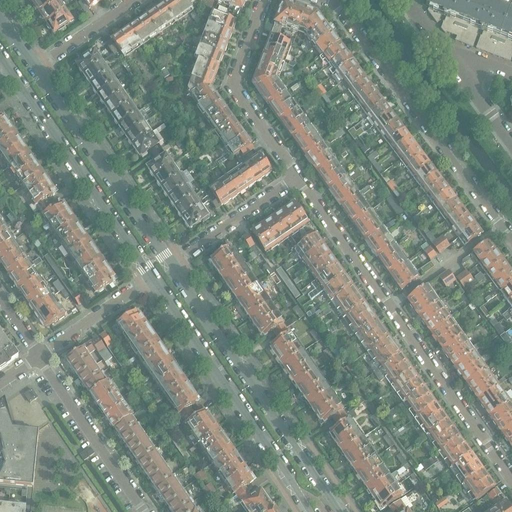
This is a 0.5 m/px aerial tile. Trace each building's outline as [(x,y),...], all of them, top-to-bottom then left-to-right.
[(60,1),(59,1),(58,0),(39,0),(33,4),(33,5),(33,7),(34,9),(37,10),(40,14),(60,1)] [(84,13),(90,9),(84,0),(78,4),(84,13)] [(98,3),(96,0),(83,0),(84,0),(90,9),(98,3)] [(190,7),(185,0),(168,0),(165,3),(163,5),(175,21),(192,9),(190,7)] [(230,0),(229,6),(228,7),(235,10),(231,19),(236,21),(242,7),(243,6),(244,3),(244,1),(244,0),(230,0)] [(290,3),(289,2),(285,0),(284,1),(283,1),(278,14),(277,15),(275,18),(276,20),(275,23),(276,24),(273,32),(264,29),(264,31),(272,34),(278,37),(282,28),(286,29),(286,28),(295,5),(290,3)] [(445,14),(449,0),(428,0),(425,7),(429,8),(427,12),(436,23),(439,22),(442,13),(445,14)] [(460,29),(471,0),(449,0),(445,14),(446,15),(443,23),(448,25),(451,26),(454,27),(457,28),(459,29),(460,29)] [(481,28),(490,6),(475,0),(471,0),(460,29),(465,31),(471,34),(476,35),(479,27),(481,28)] [(47,24),(66,11),(60,1),(40,14),(40,15),(39,17),(41,20),(44,20),(47,24)] [(301,7),(300,6),(296,4),(295,5),(286,28),(291,30),(290,31),(297,34),(298,30),(306,9),(301,7)] [(157,33),(175,21),(163,5),(161,6),(156,9),(153,12),(152,11),(147,15),(148,15),(146,17),(157,33)] [(497,44),(509,13),(490,6),(481,28),(485,29),(481,38),(486,39),(492,42),(497,44)] [(225,17),(227,12),(219,8),(217,13),(225,17)] [(312,12),(312,10),(308,9),(306,9),(298,30),(305,33),(306,34),(305,36),(306,36),(309,34),(317,14),(316,13),(312,12)] [(64,27),(73,21),(66,11),(47,24),(47,25),(46,27),(48,30),(51,30),(53,34),(57,32),(58,33),(65,29),(64,27)] [(511,13),(509,13),(497,44),(503,46),(508,48),(511,49),(511,13)] [(233,29),(236,23),(213,14),(208,26),(230,34),(232,29),(233,29)] [(322,19),(321,19),(317,14),(309,34),(311,33),(312,35),(325,25),(325,23),(322,19)] [(140,45),(157,33),(146,17),(144,18),(144,17),(139,21),(135,24),(135,23),(130,27),(129,28),(140,45)] [(329,29),(328,29),(325,25),(312,35),(311,33),(309,34),(306,36),(311,43),(310,44),(314,48),(315,49),(333,35),(332,34),(332,32),(329,29)] [(230,35),(230,34),(208,26),(204,37),(226,45),(228,41),(229,41),(231,35),(230,35)] [(123,57),(140,45),(129,28),(127,30),(127,29),(122,32),(122,33),(118,36),(118,35),(113,38),(113,39),(111,41),(120,53),(123,57)] [(461,43),(465,31),(460,29),(459,29),(456,37),(455,41),(461,43)] [(468,42),(469,38),(471,34),(465,31),(461,43),(466,46),(468,42)] [(182,33),(178,36),(182,42),(186,39),(182,33)] [(337,39),(335,39),(333,35),(315,49),(321,56),(322,58),(340,45),(339,43),(339,42),(337,39)] [(226,46),(226,45),(204,37),(200,48),(222,57),(224,52),(225,52),(227,47),(226,46)] [(282,64),(290,44),(270,37),(269,40),(268,39),(266,46),(267,46),(266,49),(264,49),(262,54),(264,54),(263,56),(282,64)] [(487,53),(492,42),(486,39),(485,43),(483,47),(482,51),(487,53)] [(120,53),(111,41),(106,44),(113,55),(114,57),(120,53)] [(493,56),(497,44),(492,42),(487,53),(493,56)] [(498,58),(503,46),(497,44),(493,56),(498,58)] [(344,47),(342,48),(340,45),(322,58),(321,56),(319,58),(323,62),(325,60),(329,65),(346,53),(345,52),(347,50),(344,47)] [(507,52),(508,48),(503,46),(498,58),(504,60),(505,56),(507,52)] [(222,57),(200,48),(195,59),(199,61),(218,68),(219,63),(220,63),(223,58),(222,57)] [(83,75),(103,62),(96,51),(88,57),(86,56),(83,59),(82,60),(76,65),(79,69),(79,70),(81,74),(83,74),(83,75)] [(346,53),(329,66),(332,70),(329,71),(333,76),(336,73),(352,62),(349,58),(351,56),(348,53),(346,54),(346,53)] [(287,65),(282,64),(263,56),(262,59),(261,59),(258,65),(259,65),(258,69),(257,68),(252,82),(253,83),(276,80),(280,70),(285,71),(287,65)] [(217,70),(218,68),(199,61),(193,76),(185,73),(184,76),(192,79),(211,86),(211,85),(212,85),(214,79),(213,79),(215,75),(216,76),(218,70),(217,70)] [(90,85),(110,72),(103,62),(83,75),(86,79),(86,81),(88,84),(90,84),(90,85)] [(333,76),(331,77),(337,86),(342,83),(348,78),(349,76),(351,75),(352,75),(358,71),(357,70),(357,68),(352,62),(336,73),(333,76)] [(309,75),(310,74),(306,69),(303,71),(309,80),(311,79),(311,78),(309,75)] [(164,79),(169,75),(165,70),(160,73),(164,79)] [(348,78),(342,83),(348,92),(355,87),(355,85),(357,84),(359,84),(365,80),(363,78),(364,77),(361,74),(360,73),(358,71),(352,75),(351,75),(349,76),(348,78)] [(117,82),(114,78),(110,72),(90,85),(93,89),(93,91),(95,94),(96,94),(97,95),(117,82)] [(319,86),(318,86),(312,77),(311,78),(311,79),(309,80),(315,88),(315,89),(319,86)] [(210,88),(211,86),(192,79),(187,92),(199,108),(215,95),(214,94),(215,93),(212,89),(211,90),(210,88)] [(286,94),(286,93),(276,80),(253,83),(258,90),(258,91),(261,96),(262,95),(263,97),(262,98),(267,104),(268,104),(269,106),(286,94)] [(355,87),(348,92),(355,101),(362,96),(362,94),(364,93),(365,93),(371,89),(370,87),(370,85),(368,82),(366,82),(365,80),(359,84),(357,84),(355,85),(355,87)] [(105,106),(124,92),(117,82),(97,95),(100,99),(100,101),(102,104),(104,105),(105,106)] [(142,85),(138,87),(143,94),(146,91),(142,85)] [(325,95),(326,94),(319,85),(318,86),(319,86),(315,89),(321,97),(322,98),(325,95)] [(362,96),(355,101),(361,109),(368,104),(368,103),(370,101),(372,101),(378,97),(377,96),(377,94),(374,91),(373,91),(371,89),(365,93),(364,93),(362,94),(362,96)] [(112,116),(131,103),(124,92),(105,106),(107,110),(107,111),(109,115),(111,115),(112,116)] [(281,122),(298,110),(286,94),(269,106),(270,107),(270,108),(273,113),(274,112),(275,114),(275,115),(279,121),(280,121),(281,122)] [(217,96),(216,97),(215,95),(199,108),(203,113),(210,123),(227,111),(226,110),(226,109),(223,105),(222,105),(220,102),(221,101),(217,96)] [(331,104),(331,103),(325,95),(322,98),(329,106),(329,107),(331,105),(331,104)] [(368,104),(361,109),(368,118),(375,113),(375,111),(377,110),(378,110),(384,106),(383,104),(383,103),(381,100),(379,99),(378,97),(372,101),(370,101),(368,103),(368,104)] [(119,126),(138,113),(131,103),(112,116),(114,120),(114,122),(116,125),(118,125),(119,126)] [(335,116),(338,114),(331,105),(329,107),(329,106),(328,107),(335,116)] [(375,113),(368,118),(369,120),(374,127),(381,122),(382,120),(384,119),(385,119),(391,115),(389,113),(390,111),(387,108),(386,108),(384,106),(378,110),(377,110),(375,111),(375,113)] [(292,138),(309,126),(298,110),(281,122),(282,124),(282,125),(285,130),(286,129),(287,132),(291,138),(292,137),(292,138)] [(229,113),(228,113),(227,111),(210,123),(222,140),(238,128),(237,127),(238,126),(235,121),(234,122),(231,118),(232,118),(229,113)] [(145,123),(140,116),(138,113),(119,126),(121,130),(121,132),(123,136),(125,136),(126,137),(145,123)] [(344,122),(344,121),(338,114),(335,116),(341,124),(344,122)] [(0,145),(16,135),(3,116),(2,115),(0,116),(0,145)] [(381,122),(374,127),(381,136),(388,130),(388,129),(390,127),(391,128),(397,123),(396,122),(396,120),(394,117),(392,117),(391,115),(385,119),(384,119),(382,120),(381,122)] [(152,134),(148,127),(145,123),(126,137),(128,141),(128,142),(131,146),(132,146),(133,147),(152,134)] [(388,130),(381,136),(387,144),(394,139),(394,138),(396,136),(398,136),(404,132),(402,130),(403,129),(400,126),(399,126),(397,123),(391,128),(390,127),(388,129),(388,130)] [(162,150),(158,145),(164,140),(159,133),(166,128),(164,125),(152,134),(133,147),(135,151),(135,152),(137,156),(139,156),(140,157),(147,152),(151,157),(162,150)] [(322,144),(310,127),(309,126),(292,138),(295,141),(294,142),(297,146),(298,146),(300,148),(299,149),(303,155),(304,154),(305,156),(322,144)] [(241,129),(240,130),(238,128),(222,140),(234,157),(241,152),(250,145),(249,143),(250,142),(247,138),(246,138),(243,135),(244,134),(241,129)] [(358,138),(359,137),(352,129),(347,133),(354,142),(358,139),(358,138)] [(341,130),(332,136),(335,140),(340,138),(345,135),(341,130)] [(394,139),(387,144),(394,153),(401,148),(401,147),(403,145),(404,145),(410,141),(409,139),(409,138),(407,135),(405,134),(404,132),(398,136),(396,136),(394,138),(394,139)] [(29,154),(17,137),(16,135),(0,145),(0,154),(9,168),(29,154)] [(365,147),(364,147),(358,139),(354,142),(360,151),(365,147)] [(401,148),(394,153),(400,161),(407,156),(407,155),(409,153),(411,154),(417,149),(416,148),(416,146),(413,143),(412,143),(410,141),(404,145),(403,145),(401,147),(401,148)] [(317,173),(334,161),(322,144),(305,156),(307,158),(306,159),(309,163),(310,163),(312,165),(311,166),(315,172),(316,171),(317,173)] [(244,156),(254,149),(250,145),(241,152),(244,156)] [(363,154),(370,149),(367,145),(364,147),(365,147),(360,151),(363,154)] [(407,156),(400,161),(407,170),(414,165),(414,164),(416,162),(417,163),(423,158),(422,157),(422,155),(420,152),(418,152),(417,149),(411,154),(409,153),(407,155),(407,156)] [(165,156),(162,150),(151,157),(155,163),(147,168),(150,172),(149,173),(152,177),(154,177),(154,178),(174,165),(167,154),(165,156)] [(376,153),(367,159),(373,168),(377,166),(377,165),(373,161),(379,157),(376,153)] [(42,173),(30,156),(29,154),(9,168),(23,187),(42,173)] [(220,159),(223,163),(230,159),(227,155),(220,159)] [(269,174),(271,172),(260,156),(243,167),(255,184),(256,183),(257,184),(262,180),(261,179),(265,177),(265,178),(270,175),(269,174)] [(414,165),(407,170),(413,179),(420,174),(421,172),(423,171),(424,171),(430,167),(429,165),(429,164),(426,161),(425,160),(423,158),(417,163),(416,162),(414,164),(414,165)] [(334,161),(317,173),(319,175),(318,176),(321,180),(322,180),(324,182),(323,183),(327,189),(328,188),(329,190),(346,178),(334,161)] [(181,175),(174,165),(154,178),(157,182),(156,183),(159,187),(161,188),(161,189),(181,175)] [(377,166),(373,168),(380,177),(383,174),(383,173),(378,167),(377,166)] [(253,185),(255,184),(243,167),(227,178),(238,195),(239,194),(240,195),(245,192),(244,191),(248,188),(248,189),(253,186),(253,185)] [(420,174),(413,179),(420,188),(427,182),(427,181),(429,179),(430,180),(436,175),(435,174),(435,172),(433,169),(431,169),(430,167),(424,171),(423,171),(421,172),(420,174)] [(359,169),(346,178),(348,181),(349,181),(352,184),(356,181),(360,178),(359,177),(360,176),(359,174),(360,173),(363,171),(360,168),(359,169)] [(186,172),(181,175),(161,189),(164,192),(163,193),(166,197),(168,198),(168,199),(188,185),(193,182),(186,172)] [(40,211),(49,205),(46,200),(56,193),(42,173),(23,187),(34,203),(29,207),(34,214),(39,211),(40,211)] [(203,179),(206,183),(210,180),(206,174),(201,177),(203,179)] [(383,174),(380,177),(386,186),(390,183),(383,174)] [(427,182),(420,188),(426,196),(433,191),(433,190),(435,188),(437,188),(442,184),(442,183),(442,181),(439,178),(438,178),(436,175),(430,180),(429,179),(427,181),(427,182)] [(236,197),(238,195),(227,178),(210,190),(214,195),(222,207),(223,206),(223,207),(228,203),(228,202),(231,200),(232,201),(237,198),(236,197)] [(346,178),(329,190),(331,192),(330,193),(333,197),(334,197),(336,199),(335,200),(339,206),(340,205),(341,207),(358,195),(346,178)] [(390,183),(386,186),(393,194),(396,192),(396,191),(390,183)] [(433,191),(426,196),(433,205),(440,200),(440,198),(442,197),(443,197),(449,193),(448,191),(448,190),(446,186),(444,186),(442,184),(437,188),(435,188),(433,190),(433,191)] [(175,209),(195,196),(188,185),(168,199),(171,203),(171,204),(173,208),(175,208),(175,209)] [(363,196),(371,190),(368,187),(361,193),(363,196)] [(9,194),(7,190),(0,195),(3,199),(9,194)] [(396,192),(393,194),(396,197),(399,202),(403,199),(397,191),(396,192)] [(440,200),(433,205),(439,214),(446,208),(446,207),(448,206),(450,206),(456,201),(455,200),(455,198),(452,195),(451,195),(449,193),(443,197),(442,197),(440,198),(440,200)] [(216,210),(222,207),(214,195),(208,199),(216,210)] [(358,195),(341,207),(343,209),(342,210),(345,214),(346,214),(348,216),(347,217),(351,223),(352,222),(353,224),(370,212),(358,195)] [(182,219),(202,205),(195,196),(175,209),(178,212),(177,214),(180,218),(182,218),(182,219)] [(446,208),(439,214),(445,222),(452,216),(453,215),(454,214),(456,214),(462,209),(461,208),(461,207),(459,204),(457,204),(456,201),(450,206),(448,206),(446,207),(446,208)] [(76,222),(63,203),(63,202),(53,209),(49,205),(40,211),(56,236),(76,222)] [(302,228),(308,223),(294,204),(293,204),(288,207),(288,208),(284,211),(297,231),(302,228)] [(208,217),(209,216),(202,205),(182,219),(185,223),(184,224),(187,228),(189,228),(189,230),(202,221),(203,223),(209,219),(208,217)] [(452,216),(445,222),(451,230),(458,225),(459,223),(461,222),(462,222),(468,218),(468,216),(465,213),(464,212),(462,209),(456,214),(454,214),(453,215),(452,216)] [(287,238),(297,231),(284,211),(283,212),(282,211),(277,215),(278,215),(273,218),(287,238)] [(370,212),(353,224),(355,226),(354,227),(357,231),(358,230),(360,233),(359,234),(363,240),(364,239),(365,241),(382,229),(370,212)] [(21,215),(16,219),(20,224),(25,221),(21,215)] [(416,217),(413,220),(419,229),(422,226),(423,226),(416,217)] [(276,245),(287,238),(273,218),(272,219),(271,218),(267,222),(267,223),(263,226),(276,245)] [(458,225),(451,230),(458,239),(465,234),(466,233),(468,231),(469,231),(475,227),(474,226),(474,225),(472,221),(470,221),(468,218),(462,222),(461,222),(459,223),(458,225)] [(0,251),(15,242),(0,220),(0,251)] [(89,241),(77,223),(76,222),(56,236),(69,255),(89,241)] [(265,253),(276,245),(263,226),(262,226),(261,226),(256,229),(257,230),(252,233),(265,253)] [(422,226),(419,229),(425,237),(428,235),(422,226)] [(465,234),(458,239),(464,247),(481,235),(481,233),(478,230),(477,230),(475,227),(469,231),(468,231),(466,233),(465,234)] [(306,234),(302,228),(297,231),(302,238),(306,234)] [(382,229),(365,241),(367,243),(366,243),(369,248),(370,248),(371,250),(375,256),(376,256),(377,258),(394,246),(382,229)] [(302,238),(300,238),(304,244),(315,236),(311,231),(306,234),(302,238)] [(428,235),(425,237),(431,245),(435,242),(430,234),(428,235)] [(256,257),(261,255),(247,235),(242,239),(249,249),(250,248),(256,257)] [(304,244),(296,249),(303,260),(323,246),(319,241),(320,241),(317,236),(316,236),(315,236),(304,244)] [(443,249),(449,245),(442,237),(438,241),(437,241),(443,249)] [(102,261),(90,242),(89,241),(69,255),(82,274),(102,261)] [(437,241),(433,244),(432,245),(438,253),(443,249),(437,241)] [(9,278),(13,283),(33,269),(38,266),(35,262),(30,265),(15,242),(0,251),(0,262),(10,277),(9,278)] [(488,243),(471,255),(471,256),(479,265),(495,253),(494,251),(495,250),(492,247),(491,246),(488,243)] [(426,244),(420,248),(424,253),(426,251),(429,249),(426,244)] [(323,246),(303,260),(310,269),(310,270),(330,256),(326,251),(327,250),(324,246),(323,246)] [(394,246),(377,258),(379,260),(378,261),(381,265),(382,264),(384,267),(383,267),(387,273),(388,273),(390,275),(406,263),(394,246)] [(214,258),(210,261),(222,279),(223,280),(243,267),(230,247),(228,249),(227,248),(222,252),(214,258)] [(435,255),(430,248),(429,249),(426,251),(424,253),(429,260),(435,255)] [(495,253),(479,265),(486,275),(503,262),(499,258),(500,257),(497,254),(496,254),(495,253)] [(56,264),(49,254),(45,256),(52,266),(56,264)] [(330,256),(310,270),(318,280),(337,266),(334,261),(331,256),(330,256)] [(116,280),(103,262),(102,261),(82,274),(96,294),(98,292),(100,293),(103,291),(103,289),(116,280)] [(503,262),(486,275),(493,284),(510,272),(508,270),(509,269),(506,266),(505,265),(503,262)] [(406,263),(390,275),(391,277),(390,278),(393,282),(394,281),(396,284),(395,285),(399,290),(400,290),(401,292),(402,292),(418,280),(406,263)] [(423,269),(421,270),(424,275),(434,268),(431,263),(423,269)] [(69,283),(56,264),(52,266),(65,286),(69,283)] [(274,274),(267,264),(263,267),(270,277),(274,274)] [(318,280),(311,284),(319,295),(325,291),(345,277),(341,272),(342,272),(338,266),(338,267),(337,266),(318,280)] [(243,267),(223,280),(224,281),(236,299),(236,300),(256,286),(243,267)] [(52,297),(33,269),(13,283),(17,288),(18,287),(30,305),(29,306),(32,311),(33,310),(52,297)] [(448,271),(438,278),(445,288),(455,281),(448,271)] [(510,272),(493,284),(500,294),(511,284),(511,273),(511,272),(510,272)] [(473,281),(467,274),(467,273),(462,276),(468,285),(473,281)] [(275,284),(279,281),(274,274),(270,277),(275,284)] [(286,286),(291,282),(287,276),(282,280),(286,286)] [(464,288),(468,285),(462,276),(457,280),(464,288)] [(297,279),(293,282),(296,285),(302,280),(300,277),(297,279)] [(345,277),(325,291),(333,301),(333,302),(352,288),(351,286),(349,283),(350,282),(346,277),(345,278),(345,277)] [(59,293),(60,292),(64,289),(58,281),(53,284),(59,293)] [(75,293),(69,283),(65,286),(72,296),(75,293)] [(283,296),(287,293),(281,284),(277,286),(283,296)] [(511,284),(500,294),(506,303),(511,298),(511,284)] [(256,286),(236,300),(237,301),(249,318),(250,319),(270,305),(256,286)] [(426,287),(408,300),(408,301),(411,305),(410,306),(413,310),(414,309),(420,318),(439,304),(427,287),(426,287)] [(352,288),(333,302),(345,318),(347,317),(364,305),(362,302),(363,301),(359,296),(358,296),(354,290),(352,288)] [(69,297),(64,290),(64,289),(60,292),(66,300),(69,297)] [(83,302),(76,293),(75,293),(72,296),(78,306),(83,302)] [(488,299),(485,302),(486,304),(491,300),(496,297),(494,294),(488,299)] [(63,316),(65,315),(52,297),(33,310),(35,313),(34,314),(37,318),(38,318),(40,321),(40,322),(43,326),(44,326),(46,328),(59,320),(59,321),(64,317),(63,316)] [(511,310),(502,317),(504,320),(511,313),(511,298),(506,303),(511,310)] [(439,304),(420,318),(423,322),(422,322),(425,327),(426,326),(432,334),(451,321),(439,304)] [(270,305),(250,319),(250,320),(263,338),(273,332),(276,336),(286,330),(293,325),(290,321),(283,325),(270,305)] [(347,317),(345,318),(357,335),(376,322),(374,319),(375,318),(371,313),(370,313),(365,305),(364,305),(347,317)] [(482,307),(479,309),(486,318),(487,318),(489,316),(482,307)] [(300,320),(304,317),(298,308),(293,310),(300,320)] [(125,336),(145,322),(137,311),(117,325),(125,336)] [(451,321),(432,334),(435,338),(434,339),(437,343),(438,343),(443,351),(462,337),(451,321)] [(139,356),(158,342),(145,322),(125,336),(139,356)] [(376,322),(357,335),(357,336),(368,352),(388,338),(386,336),(387,335),(383,330),(382,331),(376,322)] [(332,334),(337,330),(334,326),(327,331),(323,334),(327,340),(331,337),(333,335),(332,334)] [(279,340),(269,347),(282,365),(282,367),(302,353),(300,350),(289,334),(286,330),(276,336),(279,340)] [(316,343),(320,341),(314,331),(310,334),(316,343)] [(7,344),(2,337),(0,333),(0,357),(12,349),(9,345),(7,344)] [(111,345),(112,345),(104,334),(100,337),(107,348),(111,345)] [(462,337),(443,351),(446,355),(446,356),(449,360),(449,359),(455,367),(474,353),(462,337)] [(105,363),(112,359),(98,338),(92,343),(91,342),(83,347),(84,348),(83,349),(88,356),(96,350),(105,363)] [(388,338),(368,352),(381,369),(400,356),(398,353),(399,352),(395,347),(395,348),(388,338)] [(152,376),(172,362),(158,342),(139,356),(152,376)] [(478,343),(472,348),(475,352),(481,348),(478,343)] [(121,368),(125,365),(111,345),(107,348),(121,368)] [(335,351),(332,353),(336,357),(342,353),(339,348),(335,351)] [(17,356),(12,349),(0,357),(0,369),(17,358),(17,356)] [(95,367),(89,358),(88,356),(83,349),(66,361),(78,379),(95,367)] [(330,362),(334,360),(327,350),(323,353),(330,362)] [(302,353),(282,367),(283,368),(295,385),(296,386),(316,373),(302,353)] [(474,353),(455,367),(458,372),(457,372),(460,377),(461,376),(467,384),(486,370),(474,353)] [(400,356),(381,369),(392,386),(393,386),(412,372),(400,356)] [(130,364),(135,360),(134,359),(125,365),(121,368),(124,372),(132,366),(130,364)] [(166,395),(186,382),(172,362),(152,376),(166,395)] [(106,383),(101,375),(104,374),(102,372),(100,373),(95,367),(78,379),(89,395),(90,394),(106,383)] [(343,381),(347,379),(340,369),(336,372),(343,381)] [(486,370),(467,384),(470,388),(469,389),(472,394),(473,393),(479,401),(498,387),(486,370)] [(412,372),(393,386),(404,403),(405,403),(424,389),(412,372)] [(316,373),(296,386),(296,387),(308,404),(309,405),(328,391),(316,373)] [(101,412),(120,399),(108,382),(106,383),(90,394),(101,412)] [(199,402),(186,382),(166,395),(183,420),(193,413),(189,409),(199,402)] [(498,387),(479,401),(482,405),(481,406),(484,410),(485,409),(490,417),(509,404),(511,401),(511,394),(510,392),(504,396),(498,387)] [(367,398),(372,395),(367,388),(362,391),(367,398)] [(424,389),(405,403),(416,419),(416,420),(436,406),(424,389)] [(30,404),(37,399),(32,390),(24,396),(30,404)] [(328,391),(309,405),(309,406),(322,425),(332,418),(335,422),(345,416),(342,411),(328,391)] [(360,405),(364,403),(357,393),(353,396),(360,405)] [(131,417),(132,416),(120,399),(101,412),(113,429),(114,428),(131,417)] [(33,431),(13,429),(11,422),(5,400),(0,403),(0,438),(1,443),(2,443),(4,453),(2,453),(2,452),(0,455),(0,484),(27,487),(33,431)] [(509,404),(490,417),(491,419),(494,422),(493,422),(496,427),(497,426),(502,434),(511,427),(511,407),(510,405),(509,404)] [(436,406),(416,420),(428,436),(447,422),(436,406)] [(352,411),(346,415),(350,420),(356,416),(352,411)] [(393,411),(382,419),(385,423),(396,415),(393,411)] [(193,413),(183,420),(186,425),(200,445),(220,431),(206,412),(196,418),(193,413)] [(338,427),(328,433),(341,452),(342,453),(361,439),(348,420),(345,416),(335,422),(338,427)] [(153,449),(137,426),(139,424),(138,422),(136,424),(131,417),(114,428),(137,462),(157,449),(156,448),(153,449)] [(376,429),(380,426),(374,417),(370,420),(376,429)] [(447,422),(428,436),(430,438),(440,453),(459,439),(458,437),(448,423),(447,422)] [(511,427),(502,434),(505,438),(505,439),(508,444),(509,443),(511,447),(511,427)] [(394,437),(404,430),(403,428),(393,435),(394,437)] [(172,442),(176,439),(169,429),(165,432),(172,442)] [(220,431),(200,445),(214,465),(233,451),(220,431)] [(390,448),(394,446),(387,436),(383,438),(390,448)] [(178,451),(182,448),(176,439),(172,442),(178,451)] [(361,439),(342,453),(342,454),(354,471),(355,472),(375,459),(361,439)] [(459,439),(440,453),(451,469),(471,455),(459,439)] [(190,459),(187,454),(182,448),(178,451),(185,462),(190,459)] [(84,462),(94,455),(90,449),(80,456),(84,462)] [(159,453),(162,451),(160,449),(155,452),(157,450),(157,449),(137,462),(155,488),(175,475),(174,474),(172,475),(161,460),(163,459),(159,453)] [(233,451),(214,465),(227,485),(247,471),(244,467),(233,451)] [(403,467),(407,465),(400,455),(397,458),(403,467)] [(471,455),(451,469),(463,486),(483,472),(482,471),(471,455)] [(418,468),(415,470),(417,473),(420,471),(424,468),(426,471),(437,463),(433,457),(421,466),(418,468)] [(375,459),(355,472),(356,473),(368,491),(388,478),(375,459)] [(418,468),(417,467),(412,460),(409,462),(415,470),(418,468)] [(247,471),(227,485),(235,496),(236,495),(236,496),(229,501),(230,504),(234,501),(235,502),(249,493),(248,493),(245,488),(254,482),(247,471)] [(202,472),(194,478),(198,484),(206,478),(202,472)] [(388,478),(368,491),(375,501),(380,498),(395,488),(395,487),(399,484),(395,479),(398,475),(396,472),(388,478)] [(483,472),(463,486),(475,502),(494,488),(493,486),(483,473),(483,472)] [(195,511),(196,511),(191,503),(193,502),(192,500),(189,501),(173,477),(175,476),(175,475),(155,488),(171,511),(195,511)] [(210,484),(202,490),(207,497),(215,491),(210,484)] [(380,498),(375,501),(382,511),(389,506),(401,497),(395,488),(380,498)] [(491,501),(500,495),(496,490),(488,496),(491,501)] [(249,493),(235,502),(236,504),(240,502),(242,504),(247,511),(250,511),(268,500),(261,491),(252,498),(249,493)] [(440,502),(436,496),(431,500),(435,506),(440,502)] [(440,502),(435,506),(438,510),(448,503),(445,499),(440,502)] [(484,499),(478,503),(480,507),(486,503),(484,499)] [(268,500),(250,511),(269,511),(274,509),(268,500)] [(401,501),(390,509),(392,511),(395,511),(404,506),(401,501)] [(511,511),(505,502),(496,509),(498,511),(511,511)]
